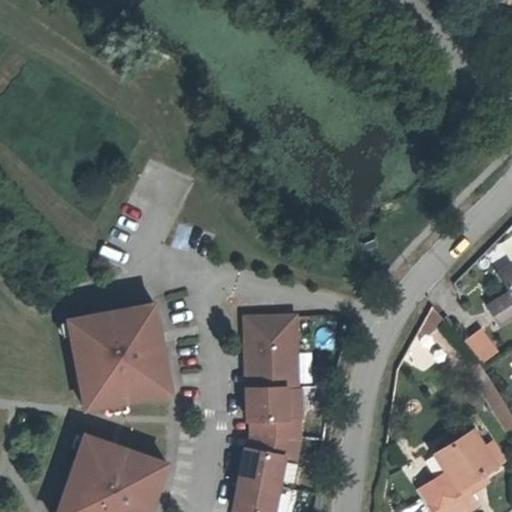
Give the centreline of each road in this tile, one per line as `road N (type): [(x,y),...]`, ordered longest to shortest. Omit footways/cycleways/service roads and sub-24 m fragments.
road 1 (residential): [(383,324),(238,279),(210,279),(214,450),(196,511)]
road 2 (unclassified): [(383,324),(461,226),(511,179)]
road 3 (unclassified): [(346,511),(383,324)]
road 4 (residential): [(391,0),(511,108)]
